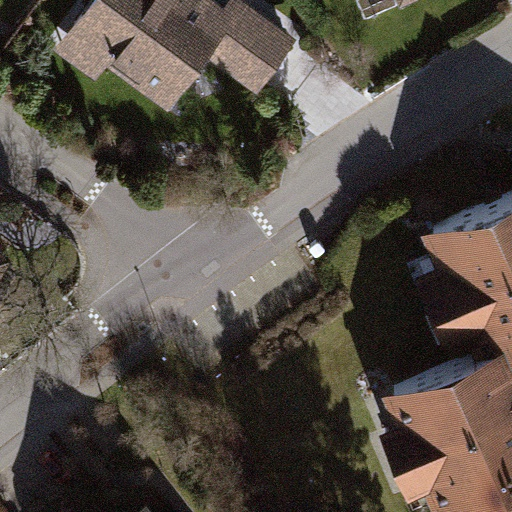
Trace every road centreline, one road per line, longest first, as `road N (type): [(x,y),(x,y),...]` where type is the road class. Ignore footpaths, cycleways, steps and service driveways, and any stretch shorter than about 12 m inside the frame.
road 1 (residential): [(511,54),(181,272)]
road 2 (residential): [(181,272),(141,224),(0,122)]
road 3 (residential): [(181,272),(0,416)]
